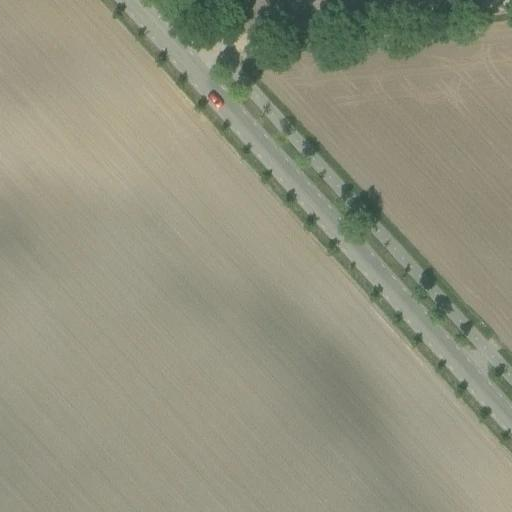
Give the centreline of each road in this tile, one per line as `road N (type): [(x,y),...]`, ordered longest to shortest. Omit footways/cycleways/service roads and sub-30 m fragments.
road 1 (tertiary): [(511,423),(129,0)]
road 2 (track): [(220,43),(511,8)]
